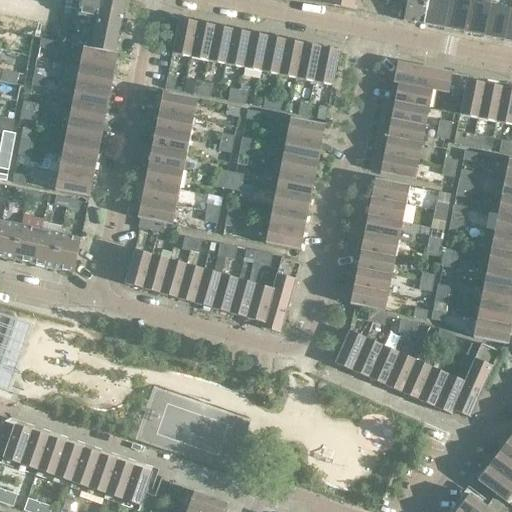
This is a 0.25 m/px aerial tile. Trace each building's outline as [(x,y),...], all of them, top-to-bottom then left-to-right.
[(0,0),(0,20),(10,23),(14,0),(0,0)] [(14,0),(10,23),(41,29),(47,0),(14,0)] [(47,0),(41,29),(74,35),(76,25),(78,16),(81,0),(47,0)] [(71,46),(83,48),(89,50),(114,55),(119,33),(123,34),(125,22),(121,21),(125,0),(123,0),(100,0),(96,15),(95,20),(91,41),(91,42),(72,38),(71,46)] [(81,0),(78,16),(73,37),(91,41),(95,20),(96,15),(100,0),(81,0)] [(305,0),(306,1),(353,10),(354,0),(305,0)] [(407,0),(404,19),(403,21),(423,25),(427,0),(407,0)] [(427,0),(423,25),(443,29),(448,0),(427,0)] [(460,0),(448,0),(443,29),(463,33),(469,2),(460,0)] [(469,2),(463,33),(483,37),(489,6),(469,2)] [(489,6),(483,37),(503,41),(510,10),(489,6)] [(511,10),(510,10),(503,41),(511,43),(511,10)] [(178,20),(172,55),(190,58),(196,24),(178,20)] [(196,24),(190,58),(208,62),(214,27),(196,24)] [(214,27),(208,62),(225,65),(232,31),(214,27)] [(232,31),(225,65),(243,69),(250,34),(232,31)] [(4,32),(1,50),(29,55),(32,38),(4,32)] [(250,34),(243,69),(261,72),(268,38),(250,34)] [(268,38),(261,72),(279,76),(286,42),(268,38)] [(66,46),(41,41),(39,50),(65,55),(66,46)] [(286,42),(279,76),(297,80),(303,45),(286,42)] [(303,45),(297,80),(315,83),(321,49),(303,45)] [(83,48),(80,66),(114,73),(118,55),(114,55),(89,50),(83,48)] [(321,49),(315,83),(332,87),(339,52),(321,49)] [(50,61),(37,58),(33,77),(46,79),(50,61)] [(393,83),(398,84),(432,90),(436,71),(397,63),(393,83)] [(62,81),(76,84),(110,91),(114,73),(80,66),(66,64),(62,81)] [(436,71),(432,90),(448,93),(463,96),(466,81),(467,78),(436,71)] [(23,85),(25,75),(19,74),(17,83),(23,85)] [(167,76),(164,89),(174,91),(176,78),(167,76)] [(46,79),(33,77),(31,86),(44,88),(46,79)] [(466,81),(463,96),(459,116),(477,119),(484,85),(466,81)] [(195,82),(192,94),(201,96),(203,83),(195,82)] [(203,83),(201,96),(210,98),(212,85),(203,83)] [(76,84),(72,102),(107,109),(110,91),(76,84)] [(396,93),(394,102),(429,109),(432,90),(398,84),(396,93)] [(495,122),(502,88),(484,85),(477,119),(495,122)] [(230,88),(227,101),(236,102),(238,90),(230,88)] [(511,90),(502,88),(495,122),(511,125),(511,90)] [(239,90),(236,102),(245,104),(247,92),(239,90)] [(162,94),(159,112),(192,118),(196,100),(162,94)] [(266,95),(263,108),(272,110),(274,97),(266,95)] [(274,97),(272,110),(281,111),(283,99),(274,97)] [(37,103),(24,101),(22,110),(35,112),(37,103)] [(72,102),(69,120),(103,127),(107,109),(72,102)] [(394,102),(390,120),(425,127),(429,109),(394,102)] [(440,111),(452,114),(454,105),(441,102),(440,111)] [(300,103),(298,115),(307,117),(309,104),(300,103)] [(240,109),(227,106),(225,115),(238,118),(240,109)] [(319,106),(316,119),(325,120),(328,108),(319,106)] [(35,112),(22,110),(21,119),(33,121),(35,112)] [(247,110),(245,119),(258,122),(260,113),(247,110)] [(159,112),(155,129),(189,136),(192,118),(159,112)] [(290,119),(286,138),(321,144),(324,126),(290,119)] [(69,120),(65,138),(99,144),(103,127),(69,120)] [(390,120),(387,138),(421,145),(425,127),(390,120)] [(451,123),(438,120),(437,129),(449,131),(451,123)] [(155,129),(151,147),(185,154),(189,136),(155,129)] [(449,131),(437,129),(435,138),(448,140),(449,131)] [(458,132),(455,144),(472,148),(475,135),(458,132)] [(15,135),(3,133),(2,133),(0,141),(0,152),(11,155),(15,135)] [(221,134),(220,142),(232,145),(234,136),(221,134)] [(475,135),(472,148),(489,152),(491,139),(475,135)] [(34,140),(21,137),(20,146),(32,149),(34,140)] [(65,138),(62,155),(96,162),(99,144),(65,138)] [(241,138),(240,147),(252,149),(254,141),(241,138)] [(286,138),(283,155),(317,162),(321,144),(286,138)] [(387,138),(383,156),(418,163),(421,145),(387,138)] [(501,140),(499,153),(507,155),(510,142),(501,140)] [(220,142),(218,151),(231,154),(232,145),(220,142)] [(32,149),(20,146),(18,155),(31,157),(32,149)] [(151,147),(148,165),(182,172),(185,154),(151,147)] [(240,147),(238,155),(251,158),(253,149),(252,149),(240,147)] [(464,151),(462,160),(475,163),(477,154),(464,151)] [(0,172),(6,174),(11,155),(0,152),(0,172)] [(62,155),(58,173),(92,180),(96,162),(62,155)] [(283,155),(279,173),(314,180),(317,162),(283,155)] [(383,156),(380,174),(414,180),(418,163),(383,156)] [(444,158),(443,167),(456,169),(458,161),(444,158)] [(148,165),(144,183),(178,190),(182,172),(148,165)] [(456,169),(443,167),(441,175),(454,178),(456,169)] [(231,173),(214,169),(212,178),(229,181),(231,173)] [(58,173),(55,191),(89,197),(92,180),(58,173)] [(248,176),(231,173),(229,181),(246,184),(248,176)] [(279,173),(276,191),(310,197),(314,180),(279,173)] [(26,177),(14,174),(12,183),(25,185),(26,177)] [(511,179),(505,177),(501,195),(511,197),(511,179)] [(229,181),(212,178),(211,186),(227,189),(229,181)] [(458,179),(457,188),(470,190),(471,182),(458,179)] [(374,180),(371,198),(405,205),(409,187),(374,180)] [(246,184),(229,181),(227,189),(244,193),(246,184)] [(144,183),(141,201),(175,208),(178,190),(144,183)] [(257,187),(246,184),(244,193),(242,202),(253,205),(257,187)] [(457,188),(455,196),(468,199),(470,190),(457,188)] [(28,192),(15,189),(13,198),(26,201),(28,192)] [(310,197),(276,191),(264,189),(263,197),(274,199),(272,209),(307,215),(310,197)] [(26,201),(38,203),(40,194),(28,192),(26,201)] [(511,197),(501,195),(498,213),(511,216),(511,197)] [(68,199),(56,196),(54,205),(66,208),(68,199)] [(405,205),(371,198),(367,216),(402,223),(405,205)] [(66,208),(79,211),(81,202),(68,199),(66,208)] [(159,223),(165,224),(171,226),(175,208),(141,201),(137,219),(140,219),(149,221),(153,222),(159,223)] [(436,202),(434,211),(447,214),(449,205),(436,202)] [(207,205),(205,214),(218,216),(219,208),(207,205)] [(466,208),(453,206),(450,223),(463,225),(466,208)] [(228,209),(226,217),(239,220),(241,211),(228,209)] [(272,209),(269,226),(303,233),(307,215),(272,209)] [(447,214),(434,211),(432,220),(445,222),(447,214)] [(511,216),(498,213),(494,231),(511,234),(511,216)] [(205,214),(204,222),(216,225),(218,216),(205,214)] [(367,216),(364,234),(398,241),(402,223),(367,216)] [(226,217),(225,226),(237,228),(239,220),(226,217)] [(147,231),(149,221),(140,219),(138,229),(147,231)] [(149,221),(147,231),(163,234),(165,224),(159,223),(153,222),(149,221)] [(0,222),(0,223),(0,256),(13,260),(21,225),(10,223),(10,224),(0,222)] [(463,225),(450,223),(448,231),(461,234),(463,225)] [(21,225),(13,260),(33,264),(40,231),(31,228),(21,225)] [(269,226),(265,244),(300,251),(303,233),(269,226)] [(40,231),(33,264),(53,269),(61,234),(50,231),(50,233),(40,231)] [(511,234),(494,231),(491,249),(511,253),(511,234)] [(61,234),(53,269),(73,273),(81,240),(72,238),(72,237),(61,234)] [(364,234),(360,251),(394,258),(398,241),(364,234)] [(190,252),(193,240),(185,238),(182,251),(190,252)] [(438,240),(425,238),(424,246),(437,249),(438,240)] [(199,254),(202,242),(193,240),(190,252),(199,254)] [(225,259),(227,247),(219,245),(216,258),(225,259)] [(437,249),(424,246),(422,255),(435,257),(437,249)] [(233,261),(236,249),(227,247),(225,259),(233,261)] [(511,253),(491,249),(487,266),(511,271),(511,253)] [(456,252),(443,250),(441,258),(454,261),(456,252)] [(134,251),(124,285),(141,289),(151,256),(134,251)] [(261,266),(263,253),(255,251),(252,264),(261,266)] [(360,251),(357,269),(391,276),(394,258),(360,251)] [(269,268),(272,255),(263,253),(261,266),(269,268)] [(151,256),(141,289),(159,294),(168,261),(151,256)] [(454,261),(441,258),(439,267),(452,269),(454,261)] [(281,259),(272,290),(291,296),(300,265),(281,259)] [(186,266),(168,261),(159,294),(176,299),(186,266)] [(203,271),(186,266),(176,299),(193,304),(203,271)] [(511,271),(487,266),(484,284),(511,290),(511,271)] [(357,269),(353,287),(387,294),(391,276),(357,269)] [(203,271),(193,304),(210,309),(220,275),(203,271)] [(433,276),(420,274),(418,282),(431,285),(433,276)] [(220,275),(210,309),(228,314),(237,280),(220,275)] [(237,280),(228,314),(245,319),(255,285),(237,280)] [(431,285),(418,282),(416,291),(430,293),(431,285)] [(511,290),(484,284),(480,302),(511,309),(511,290)] [(255,285),(245,319),(262,324),(272,290),(255,285)] [(449,295),(450,287),(437,285),(436,292),(449,295)] [(369,309),(375,310),(384,312),(387,294),(353,287),(350,305),(369,309)] [(272,290),(262,324),(261,328),(280,334),(291,296),(272,290)] [(436,292),(432,310),(445,313),(449,295),(436,292)] [(511,309),(480,302),(477,320),(511,327),(511,322),(511,309)] [(425,310),(412,308),(410,316),(423,319),(425,310)] [(369,309),(367,322),(373,323),(375,310),(369,309)] [(375,310),(373,323),(384,326),(387,312),(384,312),(375,310)] [(432,310),(430,320),(443,322),(445,313),(432,310)] [(0,315),(0,368),(0,369),(16,321),(0,315)] [(477,320),(473,338),(508,345),(511,327),(477,320)] [(409,324),(399,322),(396,335),(407,337),(409,324)] [(415,326),(409,324),(407,337),(413,338),(415,326)] [(448,334),(439,330),(434,342),(443,346),(448,334)] [(349,332),(334,363),(351,371),(365,339),(349,332)] [(443,346),(450,349),(455,337),(448,334),(443,346)] [(365,339),(351,371),(368,378),(382,347),(365,339)] [(474,360),(464,382),(482,390),(499,352),(481,344),(479,348),(474,360)] [(471,344),(466,356),(474,360),(479,348),(471,344)] [(382,347),(368,378),(384,386),(399,354),(382,347)] [(399,354),(384,386),(401,393),(416,361),(399,354)] [(416,361),(401,393),(418,401),(432,369),(416,361)] [(432,369),(418,401),(434,408),(449,376),(432,369)] [(449,376),(434,408),(451,415),(453,411),(464,382),(449,376)] [(464,382),(453,411),(470,418),(482,390),(464,382)] [(14,426),(2,459),(37,471),(48,438),(14,426)] [(48,438),(37,471),(71,483),(83,450),(48,438)] [(511,439),(510,438),(499,452),(511,462),(511,439)] [(83,450),(71,483),(106,495),(117,462),(83,450)] [(511,462),(499,452),(488,467),(511,485),(511,462)] [(117,462),(106,495),(140,507),(152,474),(117,462)] [(511,485),(488,467),(477,482),(505,503),(511,493),(511,485)] [(169,484),(167,492),(179,496),(182,488),(169,484)] [(17,495),(0,489),(0,502),(13,507),(17,495)] [(194,492),(188,509),(195,511),(223,511),(227,503),(194,492)] [(456,511),(491,511),(469,495),(456,511)] [(50,511),(52,507),(27,499),(23,511),(26,511),(50,511)]
